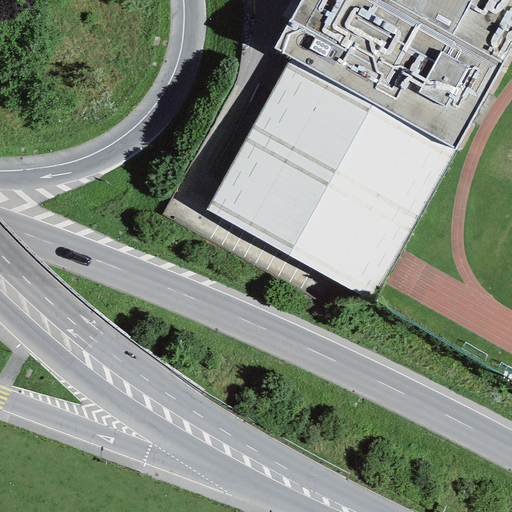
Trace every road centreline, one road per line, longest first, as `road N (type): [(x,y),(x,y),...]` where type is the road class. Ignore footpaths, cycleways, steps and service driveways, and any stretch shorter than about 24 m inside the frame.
road 1 (trunk): [(511,452),(204,302),(0,226)]
road 2 (primary): [(349,511),(166,416),(107,376),(0,280)]
road 3 (primary): [(0,394),(330,511)]
road 4 (trunk): [(192,0),(184,71),(147,128),(87,166),(0,180)]
